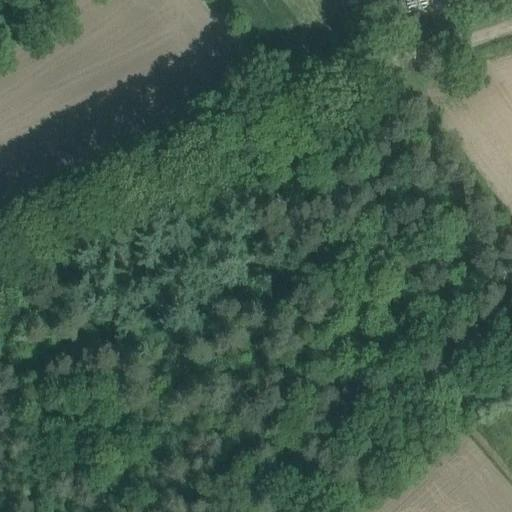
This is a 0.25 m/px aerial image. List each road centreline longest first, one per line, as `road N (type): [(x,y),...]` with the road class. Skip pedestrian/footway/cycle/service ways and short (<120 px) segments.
road 1 (track): [(407,60),(277,104),(0,227)]
road 2 (track): [(207,0),(288,100)]
